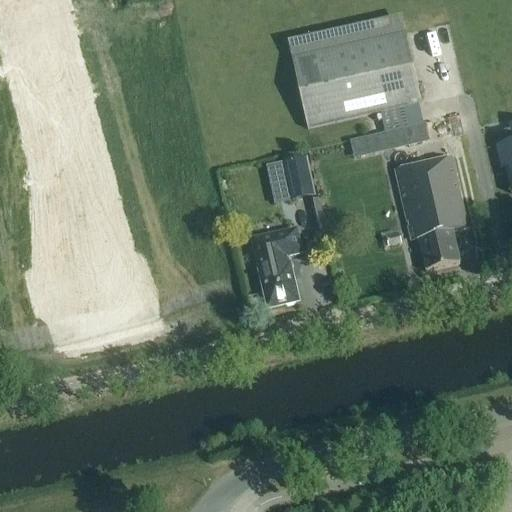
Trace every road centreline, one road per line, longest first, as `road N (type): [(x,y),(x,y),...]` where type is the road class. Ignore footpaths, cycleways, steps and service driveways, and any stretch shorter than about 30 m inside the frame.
road 1 (residential): [(172,364),(90,180),(41,0)]
road 2 (unclassified): [(511,286),(172,364)]
road 3 (residential): [(511,414),(257,473),(222,493)]
road 4 (unclassified): [(172,364),(0,404)]
road 5 (residential): [(222,493),(192,451),(172,364)]
